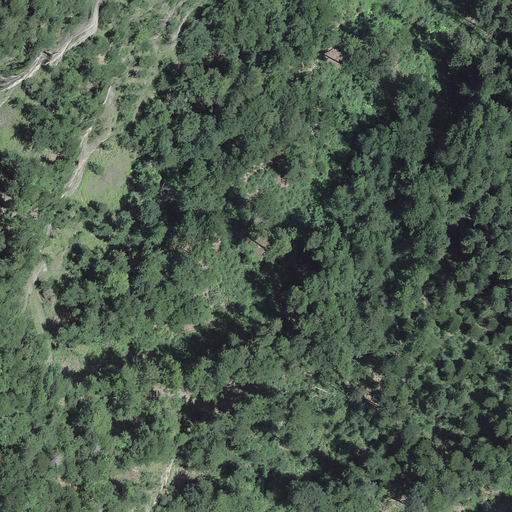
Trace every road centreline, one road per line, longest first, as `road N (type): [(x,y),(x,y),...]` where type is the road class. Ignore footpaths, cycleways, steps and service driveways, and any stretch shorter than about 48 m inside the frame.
road 1 (motorway): [(218,0),(511,438)]
road 2 (motorway): [(511,197),(380,0)]
